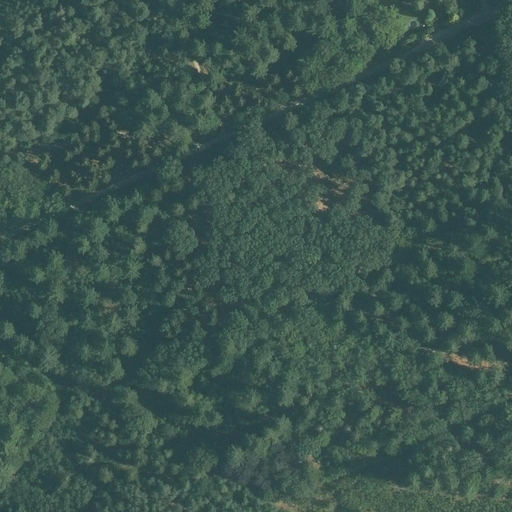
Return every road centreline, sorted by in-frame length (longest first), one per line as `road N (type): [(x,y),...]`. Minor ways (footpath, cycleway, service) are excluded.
road 1 (track): [(174,0),(246,199),(235,228),(240,243),(330,268),(384,331),(464,363),(511,426)]
road 2 (track): [(511,215),(84,399)]
road 3 (track): [(511,10),(189,155)]
road 4 (track): [(271,505),(498,407)]
road 5 (track): [(69,390),(281,511)]
road 6 (track): [(189,155),(0,241)]
road 7 (track): [(0,159),(66,142),(142,137),(189,155)]
